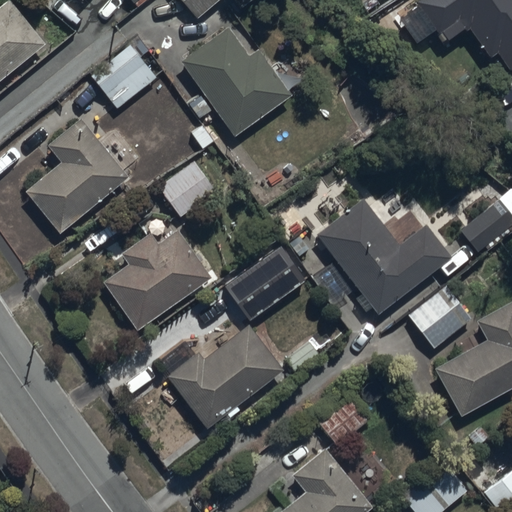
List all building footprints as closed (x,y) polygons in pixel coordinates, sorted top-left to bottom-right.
[(179,0),(197,21),(221,0),(179,0)] [(511,69),(511,0),(427,0),(418,7),(446,46),(465,33),(467,36),(470,33),(490,61),(500,55),(511,70),(511,69)] [(0,81),(44,45),(10,4),(0,12),(0,81)] [(182,65),(237,139),(284,105),(293,98),(260,52),(250,59),(229,30),(182,65)] [(92,77),(119,112),(157,81),(131,47),(92,77)] [(26,195),(61,238),(130,181),(96,139),(81,121),(48,148),(63,165),(26,195)] [(159,188),(181,219),(216,195),(194,164),(159,188)] [(459,232),(477,255),(511,227),(511,214),(500,200),(459,232)] [(352,285),(379,319),(453,262),(426,228),(400,248),(364,202),(316,239),(352,285)] [(105,286),(138,334),(212,281),(179,234),(158,249),(150,236),(121,257),(129,269),(105,286)] [(225,288),(250,323),(306,283),(281,249),(225,288)] [(408,319),(433,351),(471,322),(445,290),(408,319)] [(436,373),(461,420),(511,391),(511,306),(477,326),(487,345),(436,373)] [(174,388),(209,433),(286,373),(250,328),(205,364),(198,355),(167,380),(174,388)] [(316,415),(335,440),(367,415),(348,390),(316,415)] [(269,511),(354,511),(370,500),(338,459),(322,439),(288,466),(304,486),(269,511)] [(393,487),(415,511),(432,511),(465,483),(435,450),(393,487)] [(511,511),(511,462),(481,486),(501,511),(511,511)]
